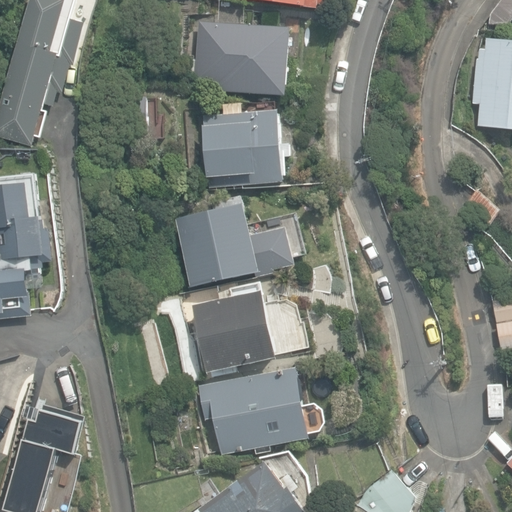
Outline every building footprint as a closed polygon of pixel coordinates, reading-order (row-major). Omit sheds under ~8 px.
[(69,0),(34,0),(0,119),(0,138),(36,149),(49,102),(51,103),(55,89),(61,90),(69,60),(74,62),(86,20),(66,15),(70,0),(69,0)] [(252,0),(322,9),(322,5),(330,6),(330,0),(252,0)] [(511,0),(503,0),(493,13),(492,23),(511,22),(511,0)] [(219,92),(290,97),(294,30),(201,23),(199,60),(184,59),(182,84),(197,85),(197,84),(219,85),(219,92)] [(511,39),(490,38),(489,48),(483,48),(482,59),(479,59),(475,103),(483,103),(481,125),(511,127),(511,39)] [(330,78),(294,76),(293,96),(323,98),(329,92),(330,78)] [(121,98),(122,134),(150,133),(149,98),(121,98)] [(208,115),(213,187),(288,182),(287,176),(291,175),(289,150),(286,150),(283,110),(208,115)] [(102,167),(103,177),(116,177),(116,166),(102,167)] [(0,310),(5,310),(5,315),(32,312),(30,286),(42,285),(40,258),(53,257),(50,224),(41,225),(36,170),(0,173),(0,310)] [(468,203),(493,224),(505,210),(480,189),(468,203)] [(179,218),(195,287),(273,270),(272,266),(296,261),(288,224),(256,231),(249,203),(246,204),(245,196),(217,202),(219,209),(179,218)] [(197,304),(212,372),(281,357),(266,289),(197,304)] [(511,296),(495,299),(499,323),(511,320),(511,296)] [(511,320),(499,323),(503,350),(511,348),(511,320)] [(216,418),(223,454),(258,447),(259,453),(273,450),(272,446),(314,437),(299,365),(202,385),(209,419),(216,418)] [(29,435),(9,505),(34,511),(40,511),(60,444),(75,448),(84,417),(41,405),(37,418),(29,415),(24,434),(29,435)] [(312,511),(274,457),(194,511),(312,511)] [(351,501),(369,511),(412,511),(419,497),(395,470),(351,501)]
